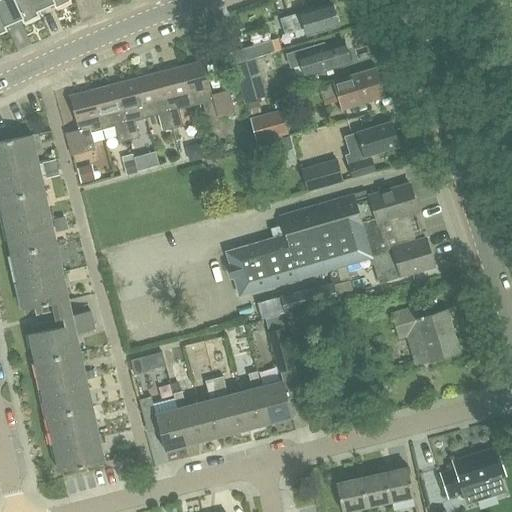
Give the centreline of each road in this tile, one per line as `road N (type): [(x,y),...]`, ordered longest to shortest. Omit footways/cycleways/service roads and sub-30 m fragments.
road 1 (secondary): [(511,330),(402,0)]
road 2 (residential): [(261,463),(511,399)]
road 3 (tertiary): [(0,83),(198,0)]
road 4 (residential): [(78,511),(261,463)]
